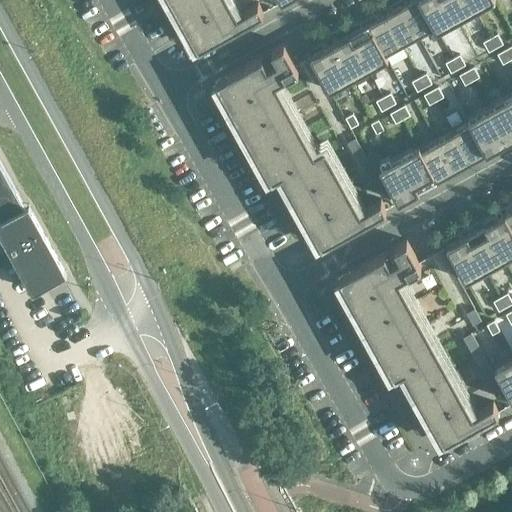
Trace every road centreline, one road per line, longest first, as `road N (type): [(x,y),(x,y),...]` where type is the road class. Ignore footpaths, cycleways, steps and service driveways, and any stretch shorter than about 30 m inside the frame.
road 1 (secondary): [(245,511),(155,304),(0,17)]
road 2 (secondary): [(0,89),(226,511)]
road 3 (residential): [(282,290),(397,484),(426,486),(511,441)]
road 4 (residential): [(511,163),(282,290)]
road 5 (residential): [(163,91),(282,290)]
road 6 (residential): [(163,91),(327,0)]
